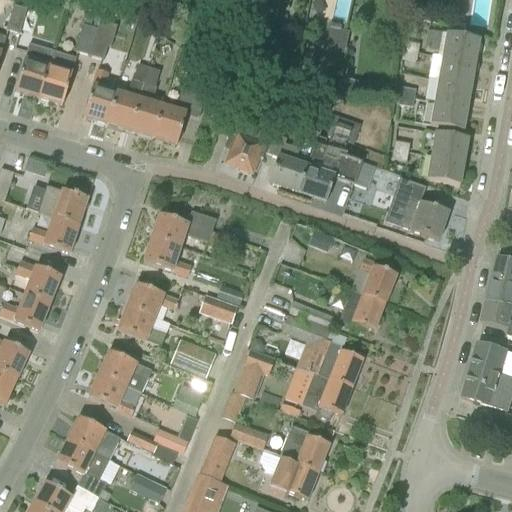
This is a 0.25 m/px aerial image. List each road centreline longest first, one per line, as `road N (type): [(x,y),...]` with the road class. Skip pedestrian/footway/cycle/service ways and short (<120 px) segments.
road 1 (residential): [(511,86),(492,201),(419,467)]
road 2 (residential): [(0,490),(49,396),(134,173)]
road 3 (residential): [(0,133),(134,173)]
